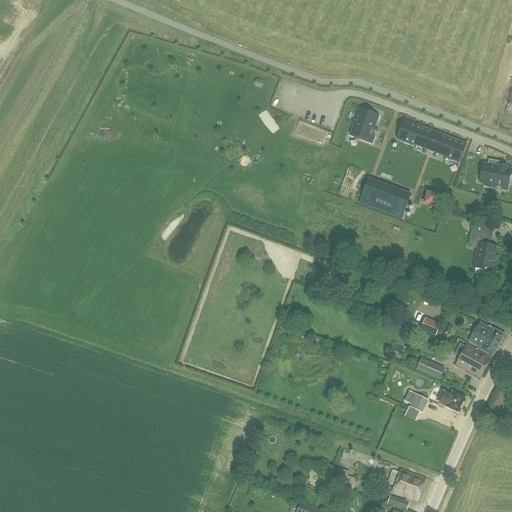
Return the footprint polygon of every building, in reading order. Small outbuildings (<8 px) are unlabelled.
[(379,116),(356,107),(349,137),(358,144),(372,145),(375,137),(373,137),(375,131),(379,116)] [(404,118),(395,142),(459,165),(468,145),(415,127),(414,122),(404,118)] [(404,186),(411,167),(383,156),(376,175),(404,186)] [(482,165),(479,185),(508,192),(511,171),(499,167),(499,163),(488,161),(488,165),(482,165)] [(345,172),(326,164),(319,183),(338,190),(345,172)] [(441,200),(449,181),(420,170),(413,189),(441,200)] [(372,180),(369,187),(401,199),(404,192),(372,180)] [(456,188),(452,200),(465,204),(469,192),(456,188)] [(396,215),(401,200),(369,189),(364,204),(396,215)] [(456,207),(444,205),(443,212),(445,213),(441,231),(451,234),(452,232),(457,233),(457,235),(463,236),(467,214),(462,213),(463,211),(455,210),(456,207)] [(354,239),(355,236),(379,245),(387,225),(348,211),(339,234),(354,239)] [(476,261),(475,268),(491,272),(496,248),(486,245),(488,235),(471,232),(468,248),(477,250),(475,260),(476,261)] [(411,259),(417,247),(404,241),(399,254),(411,259)] [(326,285),(331,272),(319,267),(314,280),(326,285)] [(420,330),(435,336),(440,324),(425,317),(420,330)] [(400,326),(387,321),(384,329),(397,333),(400,326)] [(469,343),(481,349),(480,350),(493,357),(505,336),(495,331),(495,332),(480,323),(469,343)] [(449,335),(453,327),(446,324),(442,333),(444,333),(443,336),(447,337),(448,335),(449,335)] [(391,347),(399,350),(401,345),(393,342),(391,347)] [(382,353),(383,348),(374,345),(372,350),(382,353)] [(467,346),(457,366),(481,379),(491,359),(467,346)] [(416,370),(440,380),(445,368),(421,358),(416,370)] [(422,413),(428,400),(407,390),(402,400),(410,404),(408,407),(422,413)] [(453,393),(452,395),(445,391),(439,404),(446,408),(458,414),(460,410),(461,410),(464,404),(463,404),(465,399),(453,393)] [(345,465),(349,456),(344,454),(341,463),(345,465)] [(332,482),(337,468),(327,464),(322,478),(332,482)] [(304,469),(308,479),(316,475),(312,466),(304,469)] [(353,490),(357,479),(347,476),(348,472),(338,468),(333,482),(343,485),(343,486),(353,490)] [(402,470),(393,494),(417,502),(426,479),(402,470)] [(387,505),(406,510),(409,501),(389,495),(387,505)] [(296,511),(323,511),(300,503),(296,511)]
